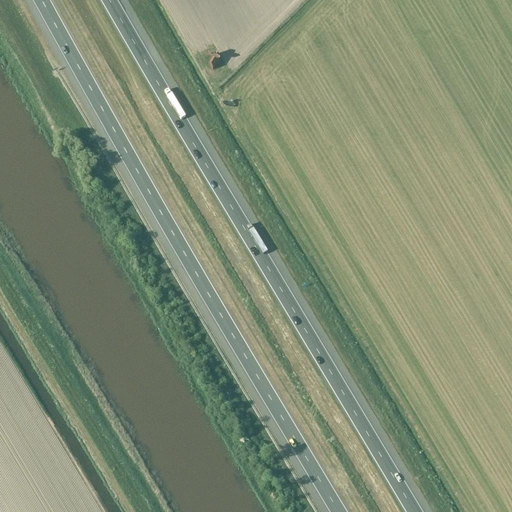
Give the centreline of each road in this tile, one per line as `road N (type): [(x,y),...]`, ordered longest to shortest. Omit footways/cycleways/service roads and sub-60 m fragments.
road 1 (motorway): [(413,511),(108,0)]
road 2 (motorway): [(40,0),(337,511)]
